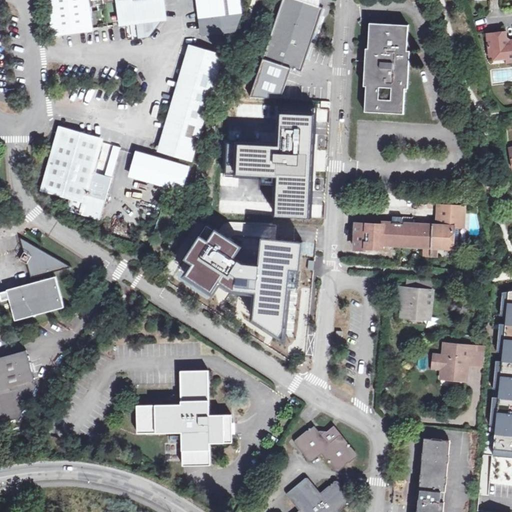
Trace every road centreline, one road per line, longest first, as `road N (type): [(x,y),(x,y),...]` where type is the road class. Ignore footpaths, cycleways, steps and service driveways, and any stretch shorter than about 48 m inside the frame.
road 1 (residential): [(14,140),(14,179),(33,214),(315,395)]
road 2 (unclassified): [(341,0),(328,281)]
road 3 (unclassified): [(0,478),(88,472),(184,511)]
road 4 (unclassified): [(328,281),(369,287),(359,420)]
road 5 (residential): [(20,0),(38,109),(14,140)]
road 6 (unknown): [(330,234),(215,240),(205,258)]
road 7 (unknown): [(376,483),(297,478),(264,511)]
road 8 (unknown): [(118,270),(46,369)]
